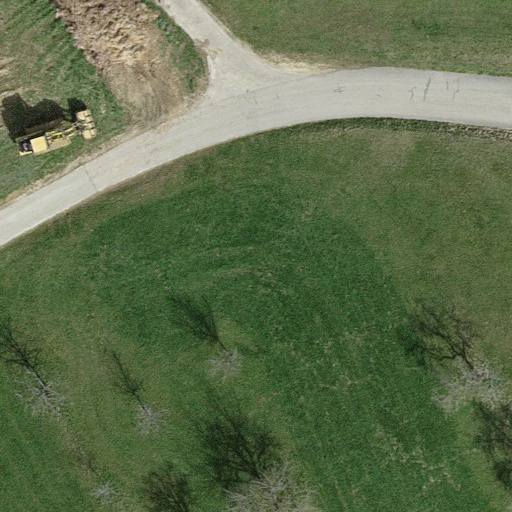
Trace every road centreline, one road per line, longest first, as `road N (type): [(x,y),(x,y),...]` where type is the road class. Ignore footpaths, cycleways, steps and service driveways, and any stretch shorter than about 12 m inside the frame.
road 1 (unclassified): [(0,244),(266,109),(511,125)]
road 2 (track): [(163,0),(266,109)]
